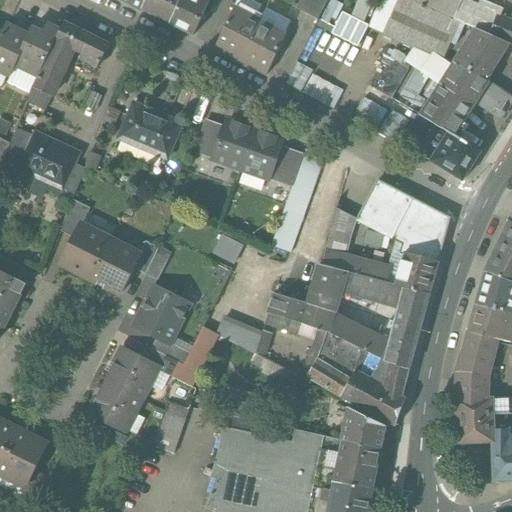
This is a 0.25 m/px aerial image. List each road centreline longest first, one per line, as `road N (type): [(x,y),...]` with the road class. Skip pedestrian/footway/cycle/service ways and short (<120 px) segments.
road 1 (residential): [(72,0),(485,208)]
road 2 (tertiary): [(423,511),(426,392),(457,272),(485,208)]
road 3 (residential): [(107,325),(51,299),(10,382)]
road 4 (residential): [(10,382),(64,408),(107,325)]
